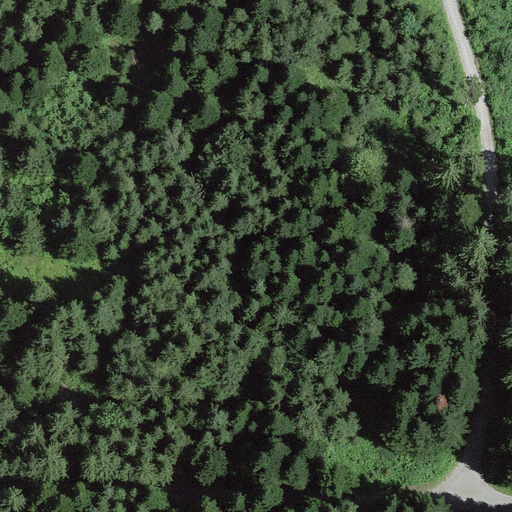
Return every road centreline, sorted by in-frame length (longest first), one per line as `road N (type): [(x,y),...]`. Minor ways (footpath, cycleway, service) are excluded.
road 1 (track): [(448,0),(484,130),(494,264),(482,412),(462,499)]
road 2 (track): [(0,487),(462,499)]
